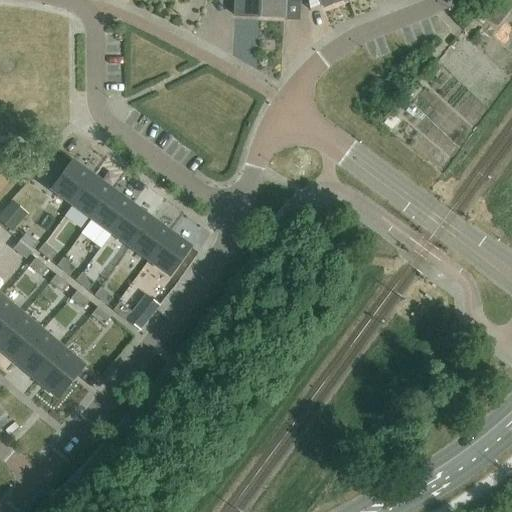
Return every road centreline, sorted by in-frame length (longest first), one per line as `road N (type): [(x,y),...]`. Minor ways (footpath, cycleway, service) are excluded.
road 1 (unclassified): [(239,215),(224,249),(37,482)]
road 2 (unclassified): [(239,215),(101,117),(93,9)]
road 3 (unclassified): [(332,145),(511,289)]
road 4 (unclassified): [(511,260),(354,149),(332,145)]
road 5 (residential): [(282,103),(322,56),(443,0)]
road 6 (tertiary): [(381,511),(511,425)]
road 7 (unclassified): [(282,103),(239,215)]
